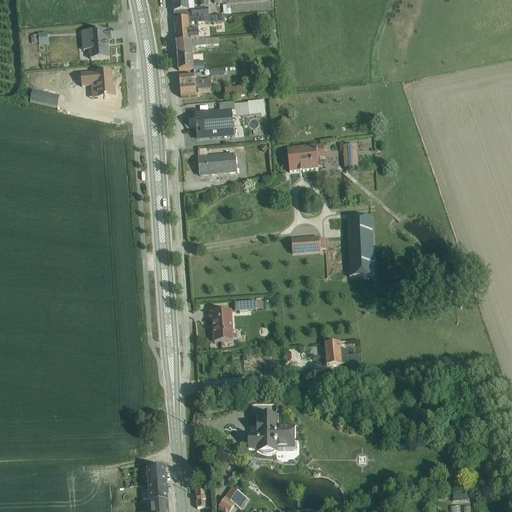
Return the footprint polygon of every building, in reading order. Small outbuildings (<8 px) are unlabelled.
[(172,0),(175,21),(209,18),(208,9),(195,10),(193,0),(199,0),(200,8),(208,7),(207,0),(214,0),(215,5),(219,4),(219,0),(172,0)] [(231,5),(223,5),(224,15),(231,15),(231,5)] [(209,18),(175,21),(177,43),(199,41),(198,25),(216,24),(215,17),(209,18)] [(111,31),(82,33),(83,52),(89,52),(90,61),(109,59),(108,42),(112,41),(111,31)] [(34,36),(31,36),(31,44),(39,43),(39,45),(48,44),(47,33),(38,34),(38,35),(33,35),(34,36)] [(199,41),(177,43),(178,57),(193,56),(192,48),(214,47),(214,46),(219,46),(219,39),(214,40),(214,39),(210,39),(210,40),(199,41)] [(193,56),(178,57),(179,72),(194,71),(194,69),(205,69),(205,63),(193,63),(193,56)] [(224,69),(210,70),(211,77),(225,76),(224,69)] [(180,88),(212,86),(211,80),(203,80),(203,79),(199,79),(199,77),(195,78),(195,76),(180,78),(180,88)] [(212,86),(180,88),(181,99),(196,98),(196,96),(199,96),(198,92),(212,91),(212,86)] [(244,88),(225,89),(226,99),(245,97),(244,88)] [(33,92),(30,104),(58,109),(60,98),(33,92)] [(220,114),(195,116),(198,140),(234,136),(233,118),(235,118),(235,119),(266,116),(264,101),(248,102),(248,104),(234,105),(234,104),(219,105),(220,114)] [(283,118),(279,129),(286,132),(290,121),(283,118)] [(327,146),(287,150),(290,174),(319,171),(318,168),(321,168),(320,160),(326,160),(325,153),(328,152),(327,146)] [(357,146),(344,146),(345,169),(358,169),(357,146)] [(207,159),(201,160),(199,160),(200,178),(237,174),(235,156),(207,159)] [(372,218),(347,219),(349,278),(375,277),(372,218)] [(319,238),(292,241),(293,256),(321,254),(320,251),(327,251),(326,241),(319,241),(319,238)] [(263,302),(234,303),(235,313),(256,311),(256,310),(264,310),(263,302)] [(232,312),(209,313),(210,323),(213,322),(215,344),(238,342),(237,333),(234,333),(232,312)] [(340,343),(326,344),(327,366),(348,364),(349,377),(363,375),(361,355),(347,357),(347,350),(341,351),(340,343)] [(313,372),(292,374),(293,383),(314,381),(313,372)] [(327,410),(325,416),(333,419),(335,413),(327,410)] [(248,441),(247,441),(247,445),(248,445),(248,451),(258,451),(258,453),(260,453),(262,454),(264,455),(266,455),(269,455),(272,455),(275,453),(278,453),(278,449),(285,449),(284,452),(298,452),(298,443),(295,443),(295,427),(278,427),(278,416),(257,416),(257,435),(248,435),(248,441)] [(148,487),(166,486),(165,469),(147,470),(148,487)] [(166,486),(148,487),(149,504),(167,503),(166,486)] [(225,500),(219,508),(219,511),(231,511),(235,507),(241,511),(249,500),(232,489),(225,499),(225,500)] [(210,511),(208,492),(196,493),(197,511),(210,511)] [(149,511),(168,511),(167,503),(149,504),(149,511)]
